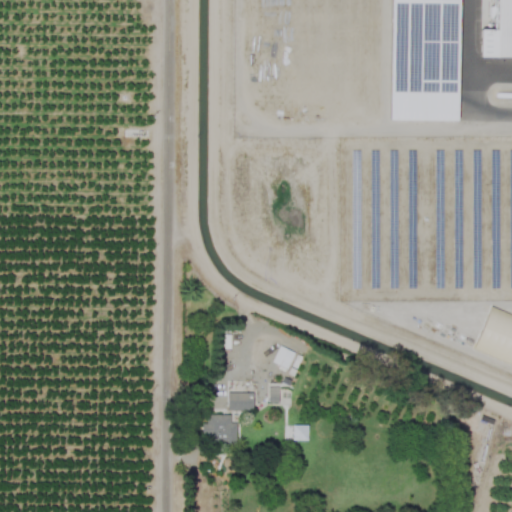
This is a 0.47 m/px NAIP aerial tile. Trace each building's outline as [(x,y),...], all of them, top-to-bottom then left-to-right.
[(389,0),(390,120),(455,120),(455,65),(446,65),(438,57),(432,55),(428,54),(425,53),(427,46),(426,46),(426,33),(431,33),(439,19),(435,10),(434,0),(389,0)] [(511,0),(494,0),(494,30),(479,30),(479,57),(511,57),(511,0)] [(472,350),(511,365),(511,316),(489,307),(472,350)] [(270,362),(286,370),(293,353),(278,346),(270,362)] [(226,410),(251,411),(252,393),(226,392),(226,410)] [(201,423),(201,444),(235,444),(235,423),(229,423),(229,415),(205,415),(205,423),(201,423)] [(291,440),(306,440),(306,425),(292,425),(291,440)]
